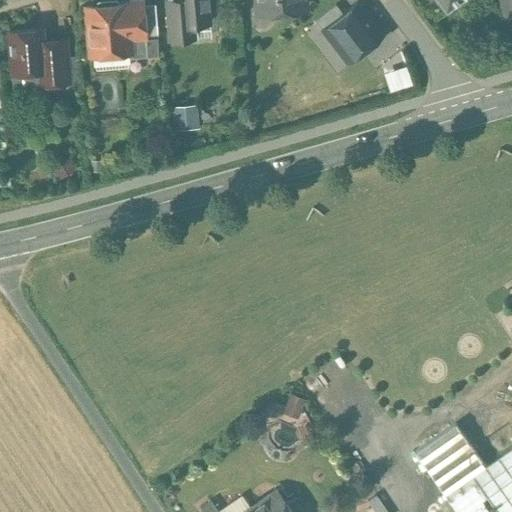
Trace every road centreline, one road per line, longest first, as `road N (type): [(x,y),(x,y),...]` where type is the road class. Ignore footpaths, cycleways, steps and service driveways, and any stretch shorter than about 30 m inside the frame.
road 1 (secondary): [(0,248),(469,115)]
road 2 (unclassified): [(0,275),(153,511)]
road 3 (residential): [(387,0),(453,82),(469,115)]
